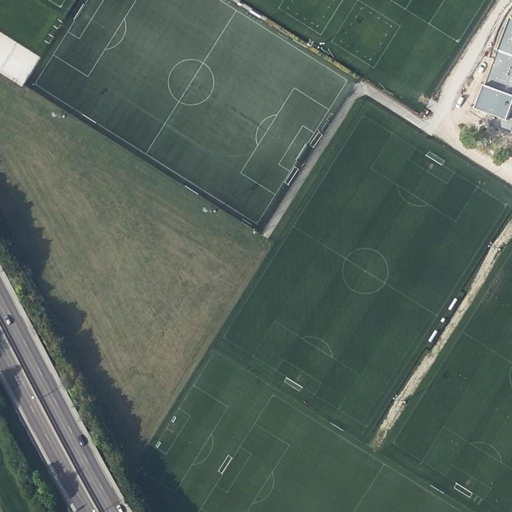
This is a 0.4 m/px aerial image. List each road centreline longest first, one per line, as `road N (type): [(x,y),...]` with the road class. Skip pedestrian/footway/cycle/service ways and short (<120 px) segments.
road 1 (trunk): [(116,511),(0,293)]
road 2 (trunk): [(0,350),(87,511)]
